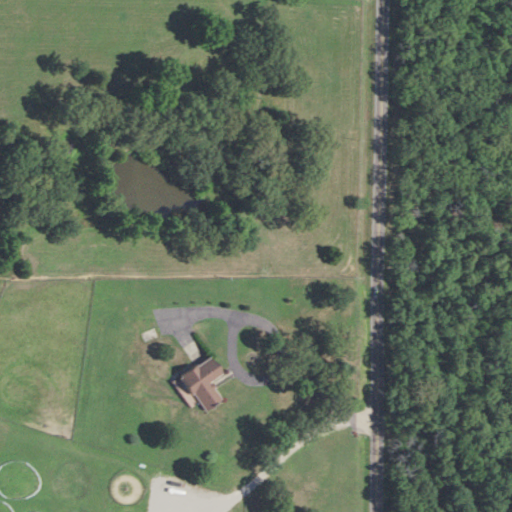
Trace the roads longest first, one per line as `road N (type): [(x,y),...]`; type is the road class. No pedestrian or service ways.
road 1 (tertiary): [(375,511),(385,0)]
road 2 (residential): [(251,481),(299,437),(377,416)]
